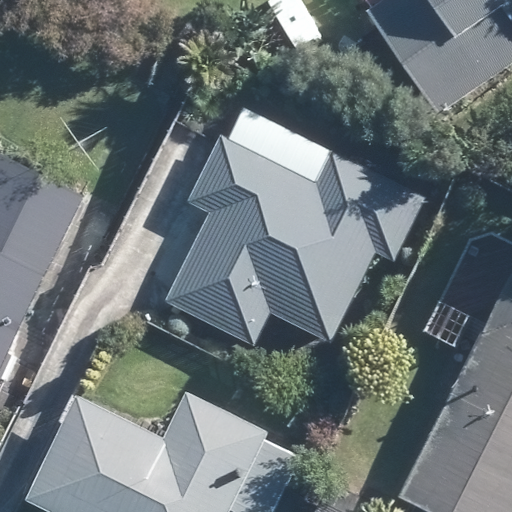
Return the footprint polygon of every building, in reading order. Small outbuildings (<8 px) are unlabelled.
[(511,0),(406,0),(376,20),(444,120),(511,75),(511,0)] [(426,200),(232,108),(184,210),(204,220),(163,307),(258,352),(275,317),(328,342),(369,256),(394,268),(426,200)] [(0,397),(96,210),(77,199),(0,158),(0,397)] [(511,511),(511,300),(409,503),(426,511),(511,511)] [(282,511),(306,464),(272,447),(274,443),(196,403),(173,448),(84,405),(34,509),(39,511),(282,511)]
